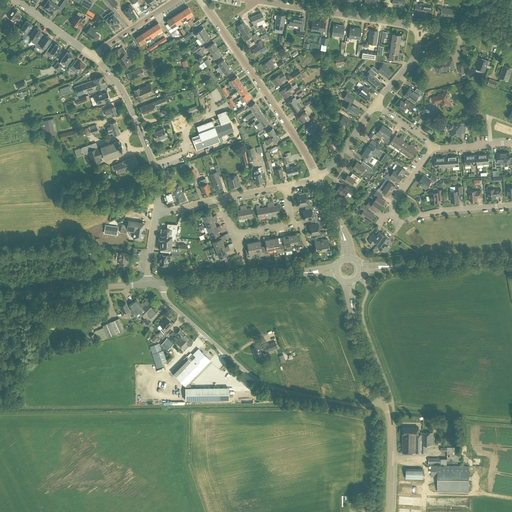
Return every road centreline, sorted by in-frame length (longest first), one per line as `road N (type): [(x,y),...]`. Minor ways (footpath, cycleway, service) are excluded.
road 1 (unclassified): [(384,403),(269,388),(172,307),(162,284)]
road 2 (tertiary): [(318,178),(200,0)]
road 3 (residential): [(511,206),(396,219),(394,200),(432,148)]
road 4 (residential): [(156,213),(153,163),(122,90),(91,55)]
road 5 (residential): [(422,28),(259,1)]
road 6 (tertiary): [(0,295),(146,284)]
road 7 (unknown): [(224,354),(185,386),(164,390),(162,376),(205,337)]
road 8 (tertiary): [(162,284),(295,274)]
